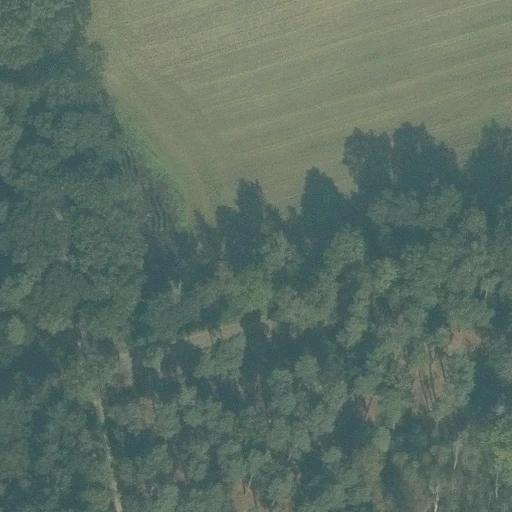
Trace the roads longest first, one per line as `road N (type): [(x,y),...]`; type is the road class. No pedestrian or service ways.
road 1 (unclassified): [(0,398),(511,245)]
road 2 (track): [(16,0),(118,511)]
